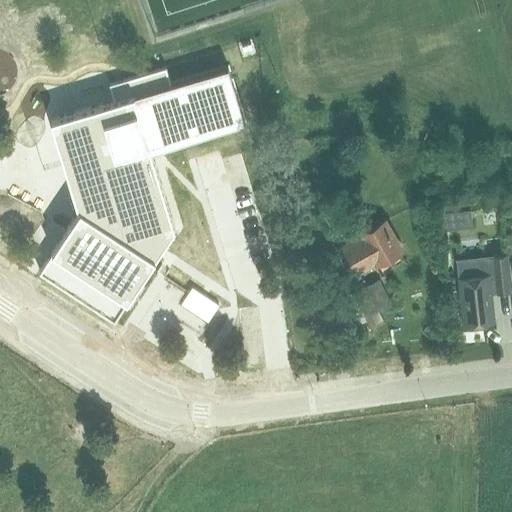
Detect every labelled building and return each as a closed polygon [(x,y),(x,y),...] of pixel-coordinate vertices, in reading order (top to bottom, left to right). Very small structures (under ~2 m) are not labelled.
[(79,210),(40,269),(115,319),(175,228),(152,150),(246,121),(229,64),(171,81),(166,65),(110,82),(114,98),(51,117),(79,210)] [(452,211),(442,212),(443,224),(453,222),(452,211)] [(365,233),(344,245),(359,271),(374,262),(375,264),(400,250),(383,221),(364,232),(365,233)] [(511,291),(507,253),(456,258),(463,324),(495,321),(492,293),(511,291)] [(379,278),(350,293),(369,330),(385,322),(379,310),(392,303),(379,278)] [(172,287),(140,342),(164,355),(196,301),(172,287)] [(336,334),(356,326),(351,314),(331,322),(336,334)]
